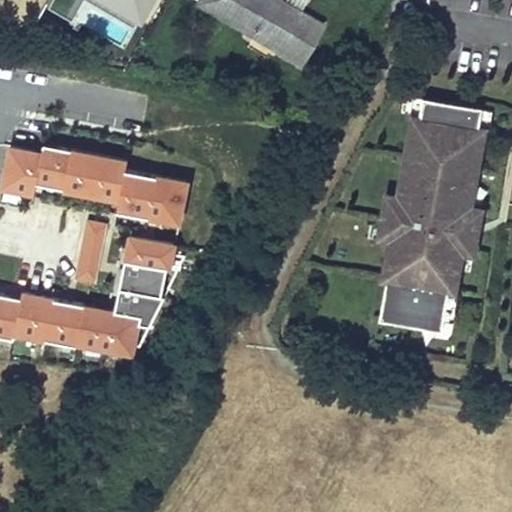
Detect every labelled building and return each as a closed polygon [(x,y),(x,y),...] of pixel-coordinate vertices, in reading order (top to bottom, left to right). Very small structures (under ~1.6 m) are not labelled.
[(44,0),(36,14),(61,30),(77,17),(115,40),(128,25),(135,27),(154,0),(44,0)] [(197,0),(197,1),(302,62),(323,26),(299,12),(278,0),(197,0)] [(305,0),(278,0),(299,12),(305,0)] [(483,109),(424,98),(420,119),(413,118),(399,196),(395,218),(391,241),(384,280),(388,281),(381,320),(443,331),(445,321),(450,292),(456,293),(463,253),(465,242),(460,235),(462,225),(469,220),(471,209),(485,130),(479,129),(483,109)] [(44,148),(10,141),(1,186),(35,193),(38,179),(44,148)] [(45,141),(44,148),(38,179),(65,185),(73,146),(45,141)] [(73,144),(73,146),(65,185),(64,188),(120,199),(127,168),(129,156),(73,144)] [(158,174),(127,168),(120,199),(119,207),(151,213),(150,216),(183,223),(192,178),(159,171),(158,174)] [(475,255),(482,211),(471,209),(469,220),(462,225),(460,235),(465,242),(463,253),(475,255)] [(109,222),(88,218),(75,277),(96,282),(109,222)] [(125,257),(127,257),(168,266),(168,267),(174,268),(180,241),(130,231),(125,257)] [(127,257),(121,284),(163,293),(168,267),(168,266),(127,257)] [(117,306),(116,308),(143,313),(141,321),(143,321),(151,323),(167,293),(163,293),(121,284),(117,306)] [(47,336),(55,297),(56,294),(24,287),(22,296),(14,332),(47,339),(47,336)] [(0,331),(14,334),(14,332),(22,296),(0,291),(0,331)] [(47,336),(78,342),(86,303),(55,297),(47,336)] [(78,342),(108,348),(116,308),(117,306),(86,300),(86,303),(78,342)] [(143,313),(116,308),(108,348),(136,354),(143,321),(141,321),(143,313)]
